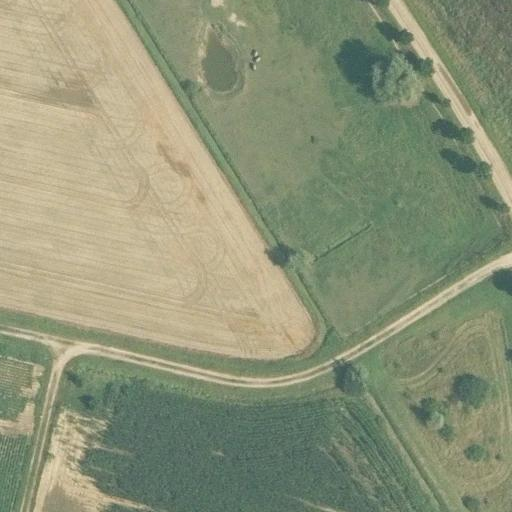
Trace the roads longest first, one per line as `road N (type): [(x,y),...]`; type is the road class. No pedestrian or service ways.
road 1 (track): [(0,329),(224,381),(277,383),(343,359),(511,260)]
road 2 (track): [(391,0),(511,206)]
road 3 (track): [(63,343),(25,511)]
